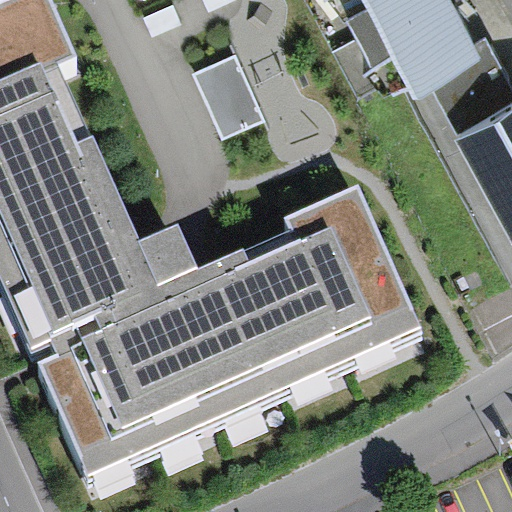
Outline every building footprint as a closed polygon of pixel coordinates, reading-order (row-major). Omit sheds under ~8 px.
[(46,0),(45,0),(0,20),(0,241),(51,357),(58,371),(38,379),(80,472),(415,324),(360,201),(284,235),(291,250),(296,263),(149,328),(43,90),(60,83),(79,74),(46,0)] [(348,0),(338,0),(345,8),(350,6),(347,1),(348,0)] [(429,68),(456,119),(511,89),(511,74),(489,30),(479,34),(461,0),(348,0),(347,1),(350,6),(372,46),(391,32),(411,71),(414,75),(429,68)] [(411,71),(391,32),(372,46),(362,55),(386,85),(411,71)] [(236,48),(193,67),(222,133),(265,115),(236,48)] [(60,83),(43,90),(149,328),(296,263),(291,250),(198,291),(160,308),(141,265),(60,83)] [(511,89),(456,119),(511,227),(511,89)] [(51,357),(0,241),(0,296),(31,366),(51,357)] [(179,248),(141,265),(160,308),(198,291),(179,248)] [(415,324),(80,472),(89,494),(424,345),(415,324)]
